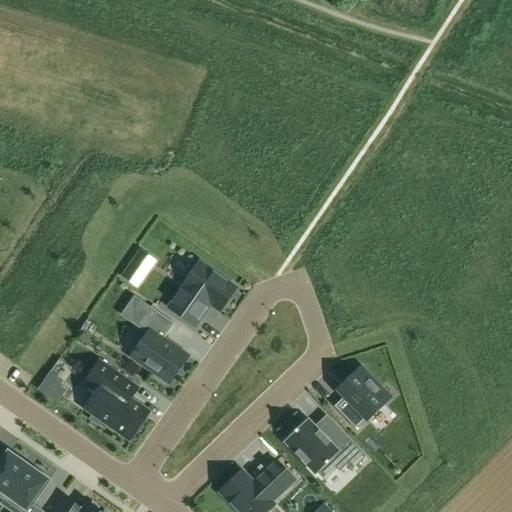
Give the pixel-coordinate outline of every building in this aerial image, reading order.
[(156,260),(143,252),(125,278),(138,287),(156,260)] [(177,297),(169,309),(194,327),(207,310),(205,309),(208,304),(220,312),(237,288),(199,262),(182,286),(192,293),(185,302),(177,297)] [(147,334),(131,357),(155,374),(154,377),(164,384),(166,382),(169,384),(189,357),(164,339),(174,324),(151,308),(139,324),(149,331),(147,334)] [(97,392),(84,409),(92,415),(89,419),(104,429),(107,425),(129,441),(149,412),(130,399),(138,388),(100,361),(84,383),(97,392)] [(344,397),(334,407),(355,429),(365,419),(367,421),(385,404),(382,401),(388,395),(361,367),(352,376),(352,377),(345,384),(348,388),(342,394),(344,397)] [(327,441),(307,420),(284,442),(318,477),(320,475),(325,481),(333,473),(333,463),(341,456),(353,467),(367,453),(343,427),(327,441)] [(0,504),(1,505),(28,466),(7,451),(0,460),(0,504)] [(241,472),(221,492),(239,511),(267,511),(274,506),(271,503),(295,480),(276,461),(252,484),(241,472)] [(28,466),(1,505),(10,511),(43,511),(33,505),(49,481),(28,466)] [(65,497),(54,511),(100,511),(88,503),(83,509),(65,497)]
